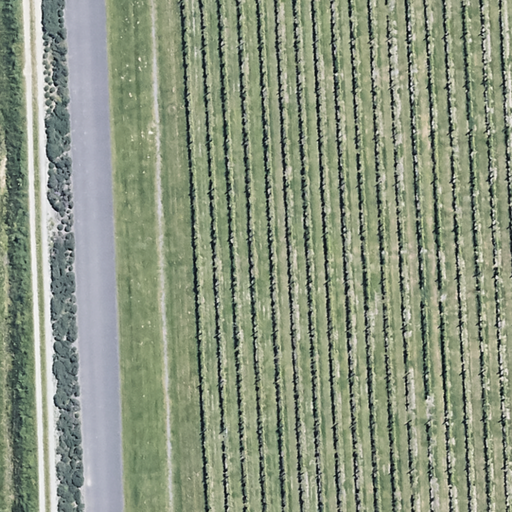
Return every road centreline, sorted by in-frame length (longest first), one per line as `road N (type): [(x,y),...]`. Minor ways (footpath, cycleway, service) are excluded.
road 1 (residential): [(94,0),(115,511)]
road 2 (track): [(32,511),(26,0)]
